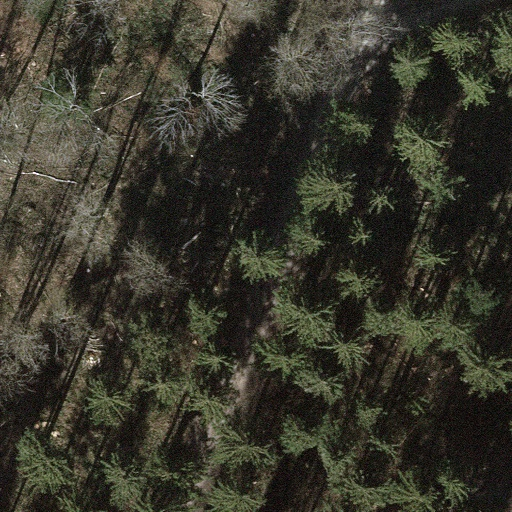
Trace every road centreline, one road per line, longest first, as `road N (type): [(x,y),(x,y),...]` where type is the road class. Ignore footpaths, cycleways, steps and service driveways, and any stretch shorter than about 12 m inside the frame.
road 1 (track): [(216,453),(381,0)]
road 2 (track): [(184,511),(216,453),(511,470)]
